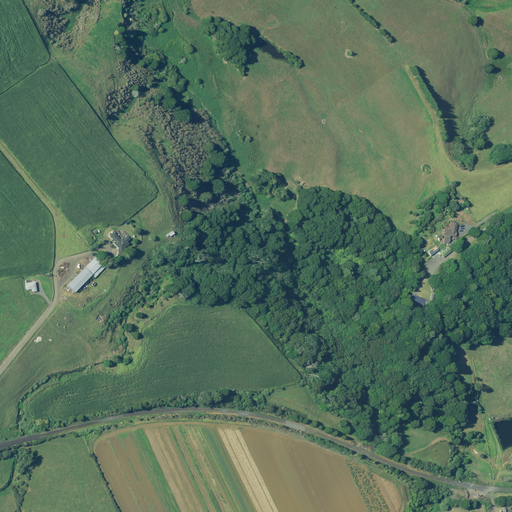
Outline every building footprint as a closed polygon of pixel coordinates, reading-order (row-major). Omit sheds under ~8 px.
[(442,243),(449,244),(449,236),(455,236),(456,222),(448,221),(448,228),(445,228),(445,229),(441,228),(441,235),(443,235),(442,243)] [(123,254),(124,248),(129,244),(127,241),(129,238),(127,236),(123,239),(122,237),(120,239),(113,231),(109,235),(115,242),(113,243),(118,248),(118,253),(123,254)] [(444,258),(454,250),(451,246),(440,253),(444,258)] [(122,259),(118,254),(113,258),(118,263),(122,259)] [(67,285),(75,292),(77,294),(85,286),(82,284),(92,275),(95,278),(106,267),(95,256),(67,285)] [(35,282),(26,283),(27,290),(32,289),(32,292),(37,291),(35,282)] [(412,294),(409,303),(425,307),(427,299),(412,294)]
